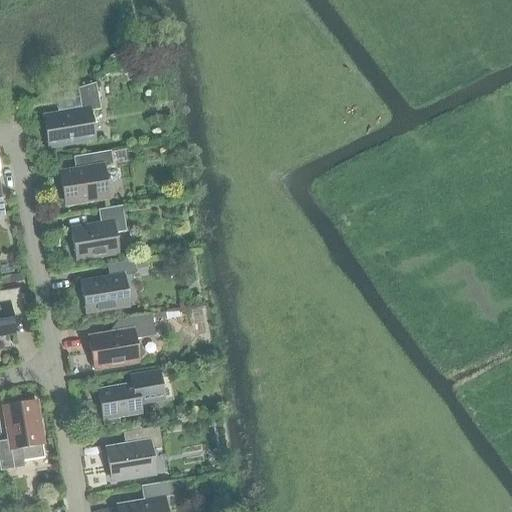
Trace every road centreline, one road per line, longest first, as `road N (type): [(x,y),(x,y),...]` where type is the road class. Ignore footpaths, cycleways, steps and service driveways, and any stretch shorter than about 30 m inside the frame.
road 1 (residential): [(0,128),(11,145),(52,377)]
road 2 (residential): [(76,511),(52,377)]
